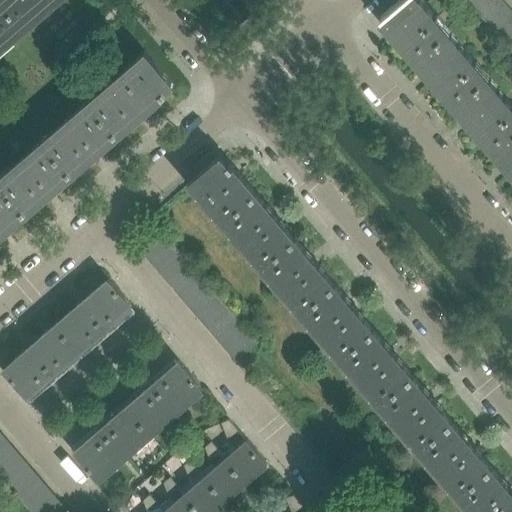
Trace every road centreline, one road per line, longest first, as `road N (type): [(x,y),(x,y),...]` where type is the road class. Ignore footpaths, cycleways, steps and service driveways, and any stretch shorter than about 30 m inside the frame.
road 1 (residential): [(239,96),(511,412)]
road 2 (residential): [(341,511),(93,222)]
road 3 (residential): [(511,240),(325,21)]
road 4 (residential): [(93,222),(239,96)]
road 5 (residential): [(0,398),(96,511)]
road 6 (residential): [(155,0),(239,96)]
road 7 (residential): [(0,303),(93,222)]
